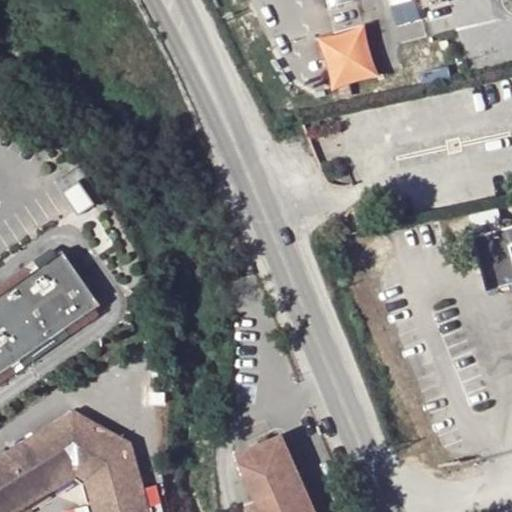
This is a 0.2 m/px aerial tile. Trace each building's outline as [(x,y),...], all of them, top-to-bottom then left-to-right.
[(358,0),(328,0),(331,8),(358,1),(358,0)] [(352,80),(342,83),(343,92),(353,89),(352,80)] [(91,203),(76,180),(59,191),(75,214),(91,203)] [(511,227),(477,236),(492,291),(511,286),(511,227)] [(58,250),(0,290),(0,368),(95,303),(58,250)] [(77,416),(0,462),(0,511),(25,511),(79,481),(87,487),(93,511),(149,511),(134,450),(77,416)] [(322,511),(288,439),(243,461),(264,506),(255,511),(322,511)]
